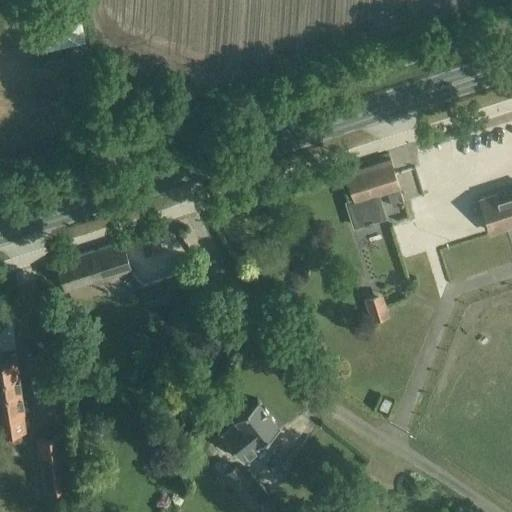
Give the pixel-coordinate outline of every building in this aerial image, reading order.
[(45,49),(85,40),(81,23),(42,31),(45,49)] [(390,159),(346,173),(354,199),(348,201),(346,201),(348,206),(350,212),(352,219),(352,218),(354,226),(366,222),(367,224),(373,222),(372,220),(384,216),(381,206),(382,206),(378,194),(387,191),(392,206),(404,202),(390,159)] [(511,226),(511,187),(479,198),(490,234),(511,226)] [(65,289),(130,268),(122,241),(56,262),(65,289)] [(174,274),(141,285),(148,306),(181,296),(174,274)] [(365,298),(368,305),(372,319),(388,314),(381,292),(365,298)] [(0,359),(0,433),(26,430),(15,358),(0,359)] [(386,411),(391,401),(383,397),(379,407),(386,411)] [(232,424),(221,432),(243,459),(259,446),(257,443),(279,425),(264,407),(263,408),(259,404),(260,403),(257,399),(236,416),(234,417),(236,420),(232,424)] [(62,435),(37,438),(45,490),(69,486),(62,435)] [(235,466),(224,475),(248,503),(250,506),(267,492),(247,468),(241,473),(235,466)]
